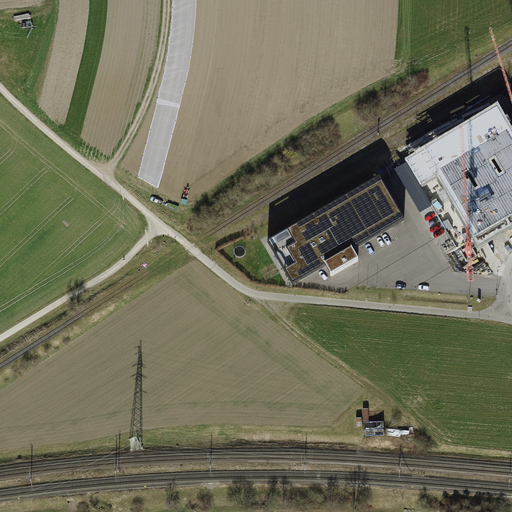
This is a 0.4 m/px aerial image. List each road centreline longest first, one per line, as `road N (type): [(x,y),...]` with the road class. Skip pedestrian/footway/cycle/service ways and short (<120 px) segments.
road 1 (track): [(257,294),(508,316)]
road 2 (track): [(0,338),(121,263),(160,224),(190,245)]
road 3 (track): [(0,87),(160,224)]
road 4 (track): [(167,0),(146,108),(106,175)]
